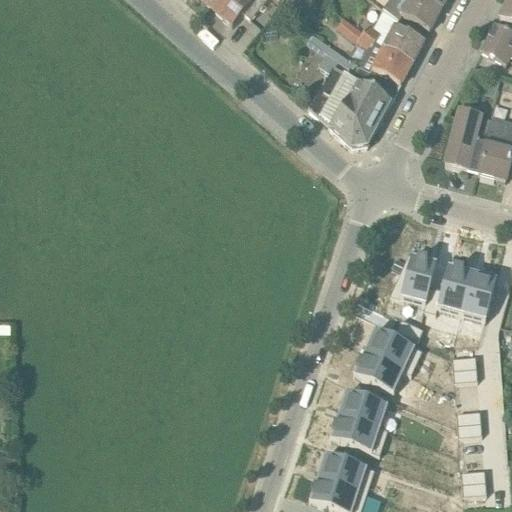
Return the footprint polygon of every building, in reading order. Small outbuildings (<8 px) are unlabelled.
[(197,0),(212,14),(224,0),(197,0)] [(224,0),(212,14),(232,32),(245,18),(251,24),(270,0),(224,0)] [(290,20),(301,6),(293,0),(290,0),(281,13),(290,20)] [(413,0),(397,0),(390,11),(400,18),(399,19),(429,36),(441,14),(413,0)] [(413,0),(441,14),(448,0),(413,0)] [(511,0),(500,23),(511,30),(511,0)] [(370,27),(363,36),(375,46),(381,38),(374,32),(375,30),(370,27)] [(396,32),(384,54),(412,68),(423,46),(396,32)] [(511,60),(511,41),(495,32),(481,58),(505,71),(511,60)] [(375,46),(363,36),(356,46),(365,52),(368,54),(374,47),(375,46)] [(356,70),(312,39),(308,45),(326,59),(317,71),(327,78),(317,96),(307,113),(352,155),(367,153),(390,108),(395,99),(356,70)] [(412,68),(384,54),(374,47),(368,54),(365,52),(356,70),(395,99),(412,68)] [(484,79),(482,89),(496,93),(499,83),(484,79)] [(484,149),(490,126),(459,118),(445,171),(467,177),(467,173),(479,176),(478,180),(486,150),(484,149)] [(505,187),(511,160),(511,131),(490,126),(484,149),(486,150),(478,180),(505,187)] [(436,269),(408,261),(389,302),(425,311),(436,269)] [(401,277),(405,268),(396,264),(392,273),(401,277)] [(460,321),(471,278),(447,272),(442,293),(430,290),(425,311),(424,311),(423,316),(435,319),(436,314),(460,321)] [(484,327),(496,285),(471,278),(460,321),(484,327)] [(422,336),(401,326),(396,336),(417,347),(422,336)] [(11,330),(0,329),(0,339),(11,340),(11,330)] [(374,335),(363,358),(403,376),(414,354),(374,335)] [(451,362),(451,369),(475,367),(475,363),(474,355),(450,357),(451,362)] [(403,376),(363,358),(353,380),(393,399),(403,376)] [(454,400),(454,404),(478,402),(477,391),(453,393),(454,400)] [(379,435),(387,411),(345,397),(337,421),(379,435)] [(480,424),(479,412),(455,414),(456,425),(480,424)] [(379,435),(337,421),(329,444),(371,458),(379,435)] [(458,449),(459,461),(483,459),(482,447),(458,449)] [(14,456),(0,455),(0,475),(13,476),(14,456)] [(358,497),(366,474),(324,460),(316,483),(358,497)] [(459,470),(460,482),(485,480),(484,468),(459,470)] [(353,511),(358,497),(316,483),(308,507),(323,511),(353,511)] [(142,489),(141,503),(152,504),(153,490),(142,489)] [(175,505),(176,491),(165,491),(164,505),(175,505)] [(18,494),(8,494),(8,511),(18,511),(18,494)] [(487,511),(486,503),(462,505),(462,511),(487,511)]
